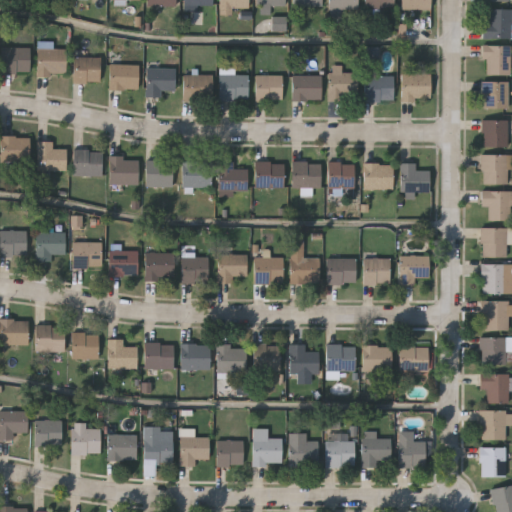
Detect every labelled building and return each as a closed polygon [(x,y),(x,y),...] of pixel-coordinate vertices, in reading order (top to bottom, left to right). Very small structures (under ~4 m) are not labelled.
[(199,12),(199,6),(214,6),(214,0),(184,0),(184,12),(199,12)] [(248,0),(248,8),(219,8),(219,0),(248,0)] [(285,0),(285,6),(270,6),(270,10),(256,10),(256,0),(285,0)] [(358,0),(358,10),(329,10),(329,0),(358,0)] [(366,0),(367,8),(396,7),(395,0),(366,0)] [(431,0),(431,9),(402,9),(402,0),(431,0)] [(511,39),(483,39),(483,22),(491,22),(491,9),(511,9),(511,39)] [(288,32),(288,17),(273,17),(273,32),(288,32)] [(511,45),(511,74),(484,74),(484,45),(511,45)] [(0,73),(0,47),(30,47),(30,73),(0,73)] [(363,64),(379,64),(380,47),(363,47),(363,64)] [(66,75),(37,75),(37,48),(66,48),(66,75)] [(101,82),(74,82),(74,57),(100,56),(101,82)] [(138,64),(138,89),(110,89),(110,64),(138,64)] [(343,66),(343,73),(357,73),(357,100),(329,100),(329,66),(343,66)] [(176,68),(176,90),(162,90),(162,96),(146,96),(146,68),(176,68)] [(431,74),(431,100),(402,100),(402,73),(431,74)] [(183,99),(183,74),(212,74),(212,99),(183,99)] [(248,99),(220,99),(220,74),(248,74),(248,99)] [(283,74),(283,99),(256,99),(256,74),(283,74)] [(293,75),(322,75),(322,100),(293,100),(293,75)] [(394,101),(365,101),(365,75),(394,75),(394,101)] [(483,81),(509,81),(509,107),(483,107),(483,81)] [(483,119),(508,119),(508,146),(483,146),(483,119)] [(0,161),(0,136),(30,136),(30,161),(0,161)] [(66,170),(37,170),(38,140),(53,141),(53,149),(66,149),(66,170)] [(102,175),(74,175),(74,150),(102,150),(102,175)] [(511,154),(511,169),(508,169),(508,183),(481,183),(481,154),(511,154)] [(109,184),(109,157),(138,157),(138,184),(109,184)] [(173,186),(146,186),(146,161),(173,161),(173,186)] [(182,161),(211,161),(211,186),(182,186),(182,161)] [(233,168),(247,168),(247,189),(218,189),(218,161),(233,161),(233,168)] [(321,161),(321,188),(292,188),(292,161),(321,161)] [(284,187),(255,187),(255,162),(284,162),(284,187)] [(415,162),(415,170),(430,170),(430,192),(401,192),(401,162),(415,162)] [(355,163),(355,188),(328,188),(328,163),(355,163)] [(393,189),(363,189),(363,163),(393,163),(393,189)] [(511,190),(511,219),(489,219),(489,206),(481,206),(481,190),(511,190)] [(84,216),(72,216),(72,230),(83,230),(84,216)] [(507,256),(481,257),(481,227),(507,227),(507,256)] [(0,231),(26,231),(26,256),(0,256),(0,231)] [(36,261),(36,232),(64,232),(64,261),(36,261)] [(319,258),(319,283),(291,283),(291,237),(304,237),(304,258),(319,258)] [(102,268),(72,268),(72,242),(102,242),(102,268)] [(108,275),(108,250),(138,250),(138,275),(108,275)] [(174,252),(174,280),(145,280),(145,252),(174,252)] [(247,254),(247,276),(233,276),(233,283),(218,283),(218,254),(247,254)] [(429,256),(429,277),(415,277),(415,284),(401,284),(401,256),(429,256)] [(283,257),(283,283),(253,283),(253,257),(283,257)] [(209,258),(209,283),(182,283),(182,258),(209,258)] [(327,283),(327,258),(356,259),(356,284),(327,283)] [(390,258),(390,284),(363,284),(363,258),(390,258)] [(511,293),(481,293),(481,264),(511,264),(511,293)] [(482,329),(482,301),(511,301),(511,316),(509,316),(509,329),(482,329)] [(0,345),(0,319),(28,319),(28,345),(0,345)] [(64,351),(36,351),(36,325),(64,325),(64,351)] [(71,359),(71,332),(99,332),(99,359),(71,359)] [(481,336),(511,336),(511,363),(481,363),(481,336)] [(108,368),(108,339),(123,339),(123,347),(137,347),(137,368),(108,368)] [(173,368),(144,368),(144,343),(173,343),(173,368)] [(210,344),(210,370),(181,370),(181,344),(210,344)] [(217,372),(217,345),(247,345),(247,372),(217,372)] [(254,371),(254,345),(280,345),(280,371),(254,371)] [(305,345),(305,351),(319,351),(319,373),(290,373),(290,345),(305,345)] [(355,370),(326,370),(326,345),(355,345),(355,370)] [(392,345),(392,371),(362,371),(363,345),(392,345)] [(429,346),(429,373),(399,373),(399,346),(429,346)] [(487,403),(487,388),(481,388),(481,373),(510,373),(510,403),(487,403)] [(507,440),(480,440),(480,410),(507,410),(507,440)] [(0,439),(0,411),(28,411),(28,432),(15,432),(15,439),(0,439)] [(34,446),(34,420),(61,420),(61,446),(34,446)] [(144,464),(144,426),(160,426),(160,438),(173,438),(173,464),(144,464)] [(100,454),(71,454),(71,428),(100,428),(100,454)] [(268,428),(268,438),(282,438),(282,464),(253,464),(253,428),(268,428)] [(415,441),(427,440),(428,466),(400,467),(398,432),(414,432),(415,441)] [(107,459),(107,434),(137,434),(137,459),(107,459)] [(181,437),(209,437),(209,465),(181,465),(181,437)] [(391,438),(391,460),(377,460),(377,467),(362,467),(362,438),(391,438)] [(243,465),(216,465),(216,440),(243,440),(243,465)] [(319,440),(319,466),(289,466),(289,440),(319,440)] [(355,440),(355,467),(326,467),(326,440),(355,440)] [(481,447),(506,447),(506,477),(481,477),(481,447)] [(511,511),(497,511),(491,492),(511,484),(511,511)]
